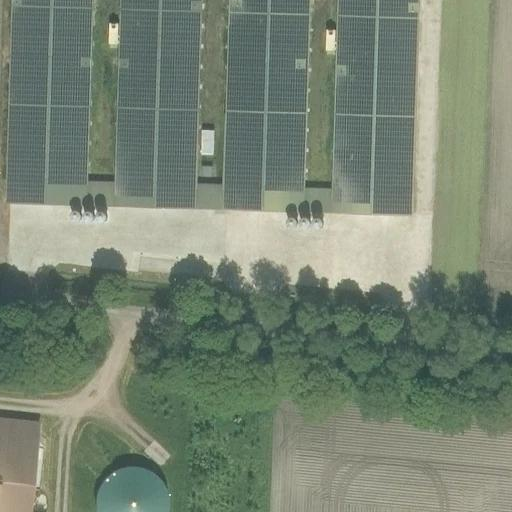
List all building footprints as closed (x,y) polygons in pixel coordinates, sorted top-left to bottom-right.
[(12,0),(6,192),(90,195),(96,0),(12,0)] [(198,192),(203,0),(124,0),(118,189),(198,192)] [(225,0),(218,210),(302,213),(309,0),(225,0)] [(410,210),(416,0),(336,0),(331,208),(410,210)] [(203,129),(203,152),(219,152),(219,129),(203,129)] [(28,511),(37,426),(0,422),(0,511),(28,511)] [(104,478),(98,489),(95,501),(97,511),(167,511),(169,506),(169,494),(165,483),(158,474),(148,467),(136,464),(124,465),(113,470),(104,478)]
